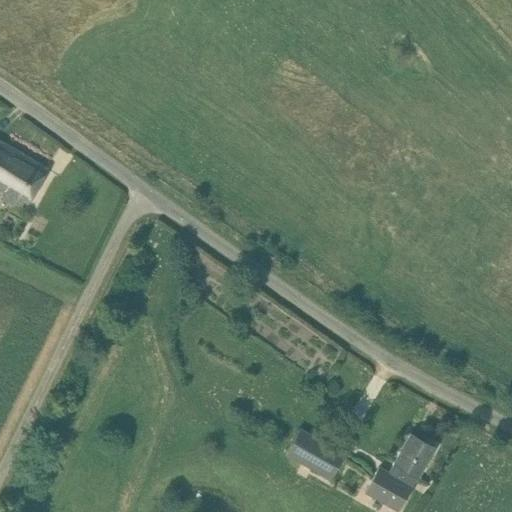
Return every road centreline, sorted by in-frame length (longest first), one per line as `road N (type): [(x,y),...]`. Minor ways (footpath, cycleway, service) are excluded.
road 1 (unclassified): [(511,427),(325,319),(0,88)]
road 2 (unknown): [(0,465),(139,186)]
